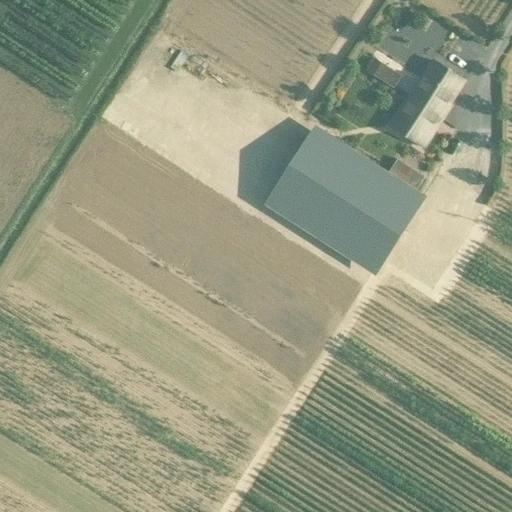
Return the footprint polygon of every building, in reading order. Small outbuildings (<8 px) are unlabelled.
[(374,59),(366,71),(378,78),(386,66),(374,59)] [(450,106),(449,105),(465,82),(432,61),(390,127),(424,148),(450,106)] [(382,111),(349,113),(349,130),(382,129),(382,111)] [(318,132),(273,200),(376,266),(420,198),(318,132)] [(431,288),(473,217),(437,196),(396,267),(431,288)]
